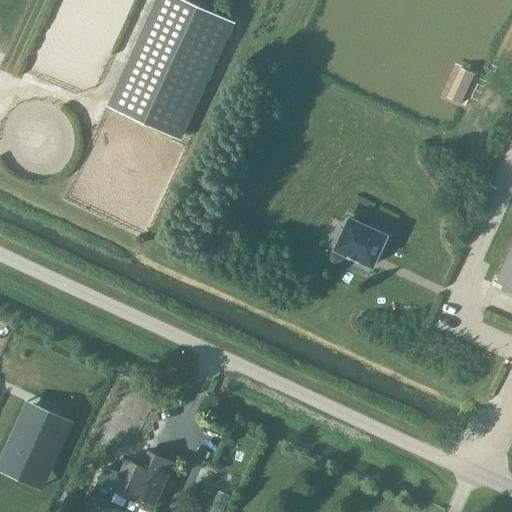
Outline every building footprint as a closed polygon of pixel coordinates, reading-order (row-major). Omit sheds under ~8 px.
[(157,0),(110,101),(183,135),(233,26),(177,0),(157,0)] [(333,244),(337,246),(336,249),(349,255),(348,256),(350,257),(351,256),(357,259),(357,260),(359,261),(359,260),(372,266),(386,236),(350,219),(344,231),(340,229),(333,244)] [(511,247),(494,286),(511,294),(511,247)] [(27,403),(0,461),(0,470),(40,489),(70,423),(27,403)] [(161,458),(148,452),(146,456),(159,461),(161,458)] [(176,465),(161,458),(159,461),(146,456),(141,466),(126,460),(119,475),(117,474),(115,478),(118,479),(113,490),(141,502),(139,507),(149,511),(156,511),(158,510),(156,509),(176,465)] [(100,467),(95,492),(110,495),(115,470),(100,467)]
